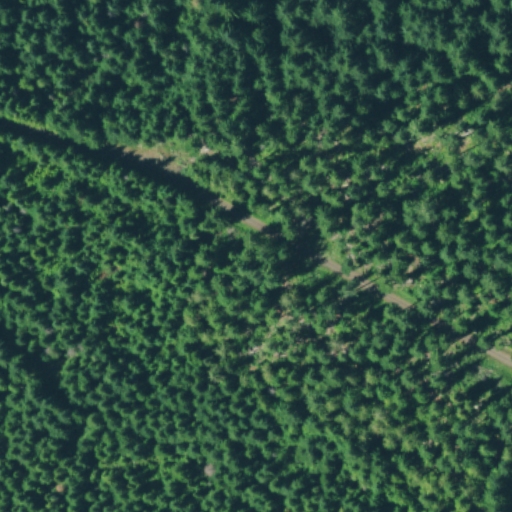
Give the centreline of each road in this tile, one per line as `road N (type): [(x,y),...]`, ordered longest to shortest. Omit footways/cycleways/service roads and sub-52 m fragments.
road 1 (residential): [(0,120),(225,208),(511,365)]
road 2 (track): [(91,155),(304,160),(511,139)]
